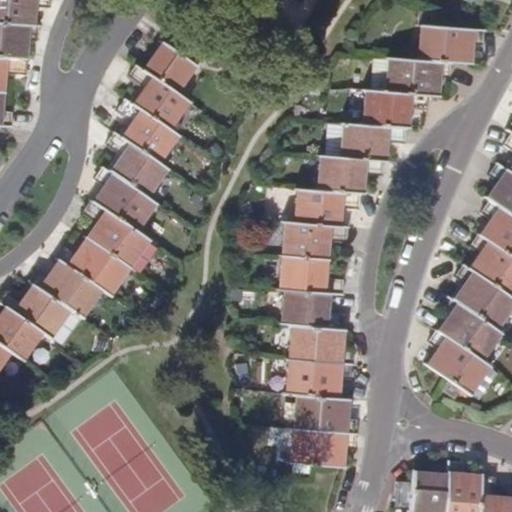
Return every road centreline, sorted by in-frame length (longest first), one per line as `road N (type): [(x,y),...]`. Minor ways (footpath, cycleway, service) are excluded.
road 1 (residential): [(511,66),(454,141),(389,323),(380,424)]
road 2 (residential): [(0,262),(37,231),(67,176),(74,86)]
road 3 (residential): [(380,424),(473,437),(511,455)]
